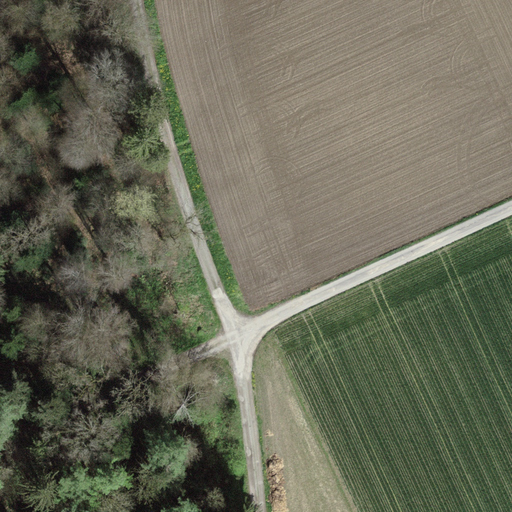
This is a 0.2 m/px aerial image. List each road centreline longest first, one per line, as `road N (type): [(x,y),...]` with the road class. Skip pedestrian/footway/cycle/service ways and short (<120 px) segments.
road 1 (track): [(0,461),(72,410),(511,208)]
road 2 (track): [(255,511),(236,335),(161,135),(135,0)]
